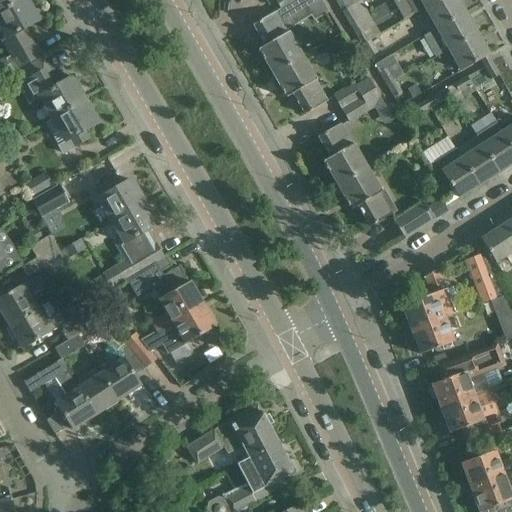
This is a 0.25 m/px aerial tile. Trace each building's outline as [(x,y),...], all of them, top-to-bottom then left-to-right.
[(15,74),(41,59),(33,44),(24,29),(38,21),(26,0),(22,0),(0,13),(0,30),(5,39),(2,41),(11,57),(18,69),(14,72),(15,74)] [(0,0),(0,13),(22,0),(0,0)] [(273,0),(281,12),(301,0),(273,0)] [(391,0),(403,20),(425,8),(438,0),(391,0)] [(456,0),(438,0),(425,8),(437,29),(464,13),(456,0)] [(348,24),(367,13),(359,1),(342,13),(348,24)] [(258,50),(272,74),(303,57),(289,32),(287,33),(275,12),(252,26),(264,46),(258,50)] [(380,34),(367,13),(348,24),(361,44),(380,34)] [(435,57),(449,50),(476,34),(464,13),(437,29),(423,37),(435,57)] [(370,41),(380,34),(361,44),(370,58),(377,54),(370,41)] [(476,34),(449,50),(461,71),(488,55),(476,34)] [(394,81),(386,69),(397,63),(392,55),(373,65),(385,86),(386,86),(394,81)] [(0,79),(14,72),(5,57),(0,59),(0,79)] [(316,80),(303,57),(272,74),(286,98),(292,95),(304,115),(327,102),(315,81),(316,80)] [(41,59),(15,74),(31,102),(39,97),(53,121),(85,102),(71,78),(57,86),(53,78),(41,59)] [(469,81),(466,77),(453,84),(462,100),(475,92),(469,81)] [(333,96),(341,110),(375,90),(368,79),(355,87),(353,83),(333,96)] [(401,93),(394,81),(386,86),(393,98),(401,93)] [(375,90),(341,110),(350,123),(373,108),(385,126),(393,121),(375,90)] [(438,93),(425,101),(430,109),(442,102),(438,93)] [(430,109),(425,101),(412,108),(417,116),(430,109)] [(97,123),(85,102),(53,121),(65,142),(57,147),(61,154),(88,139),(83,131),(97,123)] [(511,163),(511,147),(503,133),(496,123),(476,136),(483,147),(499,172),(511,163)] [(323,162),(337,187),(368,169),(354,145),(352,145),(340,124),(317,137),(329,158),(323,162)] [(511,126),(503,133),(511,147),(511,126)] [(0,137),(0,141),(4,149),(21,139),(16,129),(0,137)] [(21,139),(4,149),(8,155),(25,146),(21,139)] [(463,161),(478,185),(499,172),(483,147),(463,161)] [(478,185),(463,161),(462,161),(455,149),(435,162),(458,198),(478,185)] [(0,163),(0,178),(12,172),(6,161),(0,163)] [(396,211),(385,191),(382,193),(368,169),(337,187),(351,210),(357,206),(369,227),(396,211)] [(0,193),(18,182),(12,172),(0,178),(0,193)] [(52,186),(44,173),(25,184),(33,197),(52,186)] [(139,206),(144,203),(130,180),(116,188),(112,180),(97,189),(102,197),(98,199),(112,222),(139,206)] [(62,202),(55,189),(35,201),(43,214),(62,202)] [(448,211),(441,200),(421,214),(416,206),(392,222),(404,239),(448,211)] [(146,232),(157,225),(144,203),(139,206),(112,222),(123,242),(116,246),(125,262),(103,275),(111,289),(126,281),(139,273),(156,263),(164,259),(156,245),(154,246),(146,232)] [(511,251),(511,228),(508,223),(481,241),(495,263),(511,251)] [(63,251),(80,240),(75,231),(58,242),(63,251)] [(57,247),(50,236),(29,248),(36,259),(57,247)] [(80,240),(63,251),(68,258),(85,248),(80,240)] [(63,258),(57,247),(36,259),(21,268),(26,278),(63,258)] [(504,295),(476,249),(464,257),(470,274),(468,275),(471,280),(472,280),(481,304),(504,295)] [(156,332),(203,305),(189,282),(188,283),(179,267),(163,276),(156,263),(139,273),(126,281),(137,300),(164,284),(169,293),(157,300),(164,313),(150,321),(156,332)] [(418,300),(401,306),(410,330),(444,318),(455,313),(440,273),(426,283),(431,295),(427,296),(426,293),(416,296),(418,300)] [(86,285),(94,299),(111,289),(103,275),(86,285)] [(0,299),(0,310),(9,325),(36,309),(29,297),(43,289),(37,277),(0,299)] [(511,308),(504,295),(490,301),(496,317),(511,311),(511,308)] [(216,327),(203,305),(156,332),(141,341),(130,349),(145,369),(156,360),(150,352),(162,345),(167,355),(191,341),(193,345),(202,340),(200,336),(216,327)] [(36,309),(9,325),(23,350),(60,327),(68,341),(54,349),(55,349),(77,336),(93,326),(100,323),(90,307),(64,322),(58,312),(48,319),(40,307),(36,309)] [(454,342),(444,318),(410,330),(419,355),(454,342)] [(123,344),(104,320),(100,323),(93,326),(114,352),(123,344)] [(61,360),(84,346),(83,344),(77,336),(55,349),(61,360)] [(143,369),(128,351),(123,344),(114,352),(122,359),(114,364),(108,356),(95,365),(100,373),(99,374),(117,401),(141,386),(134,375),(143,369)] [(489,392),(488,391),(503,386),(494,361),(501,359),(496,344),(447,362),(437,366),(443,380),(431,385),(440,410),(489,392)] [(444,354),(433,357),(436,366),(437,366),(447,362),(444,354)] [(23,382),(29,392),(54,378),(59,385),(66,396),(54,403),(57,407),(55,408),(54,410),(54,412),(55,415),(46,421),(54,435),(69,426),(72,430),(94,416),(77,389),(58,361),(23,382)] [(77,389),(94,416),(117,401),(99,374),(77,389)] [(497,414),(489,392),(440,410),(449,434),(460,430),(466,445),(485,438),(500,432),(494,415),(497,414)] [(237,466),(279,443),(263,413),(246,422),(241,414),(227,421),(186,448),(197,464),(224,447),(218,436),(232,427),(248,458),(236,464),(237,466)] [(511,433),(511,431),(497,436),(501,447),(511,443),(511,433)] [(295,472),(279,443),(237,466),(248,487),(225,499),(231,511),(249,511),(247,506),(282,488),(278,481),(295,472)] [(479,457),(460,464),(470,489),(505,477),(511,473),(511,461),(510,458),(499,462),(495,451),(479,457)] [(511,511),(511,473),(505,477),(470,489),(478,511),(511,511)] [(14,511),(11,500),(0,503),(0,511),(14,511)]
